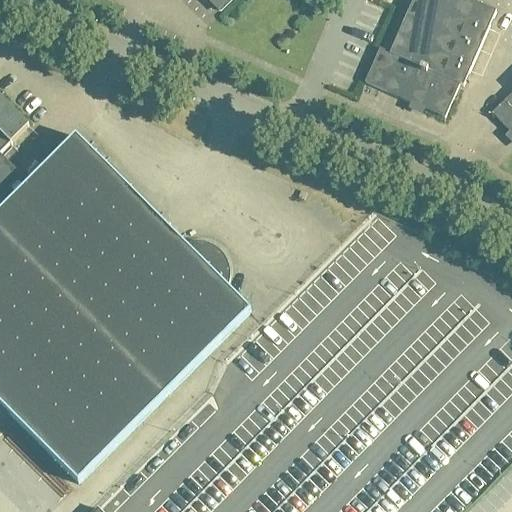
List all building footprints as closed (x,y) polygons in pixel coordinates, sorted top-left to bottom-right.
[(208,0),(220,12),(232,0),(208,0)] [(463,87),(496,12),(468,0),(413,0),(390,54),(380,49),(365,83),(413,104),(411,109),(421,113),(423,108),(445,118),(459,86),(463,87)] [(511,93),(491,114),(509,132),(511,131),(511,132),(511,93)] [(28,126),(0,97),(0,154),(10,145),(11,144),(28,126)] [(0,406),(78,485),(251,313),(227,289),(229,285),(230,280),(230,275),(230,273),(229,269),(228,265),(226,260),(223,256),(220,253),(217,250),(213,247),(210,246),(208,245),(204,244),(198,243),(193,244),(188,245),(184,246),(76,137),(0,213),(0,406)] [(0,201),(23,179),(0,155),(0,201)]
